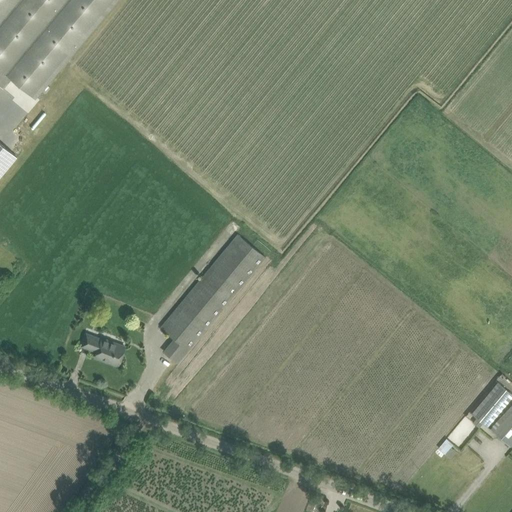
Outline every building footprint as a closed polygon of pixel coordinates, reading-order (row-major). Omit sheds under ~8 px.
[(11,79),(35,99),(117,0),(0,0),(0,86),(3,89),(11,79)] [(0,176),(17,157),(0,142),(0,176)] [(177,363),(265,257),(238,235),(162,327),(175,338),(163,352),(177,363)] [(98,311),(94,305),(87,309),(91,315),(98,311)] [(118,365),(122,356),(125,346),(102,338),(102,339),(87,333),(82,345),(97,351),(96,355),(110,361),(110,362),(118,365)] [(487,427),(511,397),(511,394),(497,382),(471,414),(487,427)] [(511,403),(492,426),(490,429),(510,447),(511,444),(511,403)] [(466,415),(448,435),(458,444),(476,425),(466,415)] [(445,437),(437,446),(449,457),(456,450),(451,446),(453,444),(445,437)]
